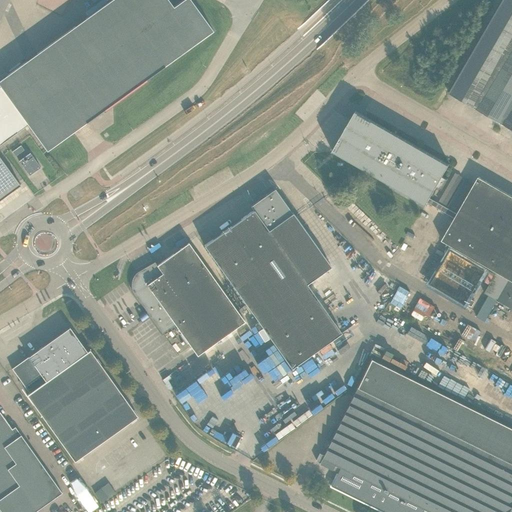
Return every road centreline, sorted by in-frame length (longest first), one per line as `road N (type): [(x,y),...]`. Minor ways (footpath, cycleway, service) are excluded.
road 1 (unclassified): [(71,279),(273,156),(358,70)]
road 2 (unclassified): [(322,511),(193,443),(71,279)]
road 3 (unclassified): [(0,232),(196,92),(249,12)]
road 4 (primary): [(140,179),(355,0)]
road 5 (unclassified): [(511,165),(358,70)]
